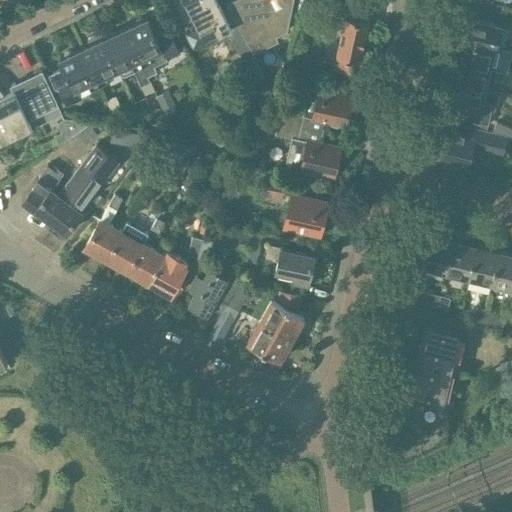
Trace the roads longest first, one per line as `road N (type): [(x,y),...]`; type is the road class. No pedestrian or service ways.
road 1 (residential): [(330,423),(242,393),(51,285),(0,246)]
road 2 (residential): [(330,423),(382,175)]
road 3 (residential): [(382,175),(420,0)]
road 4 (residential): [(382,175),(511,206)]
